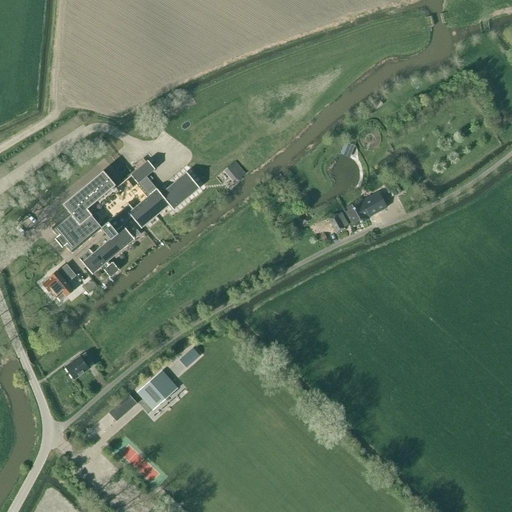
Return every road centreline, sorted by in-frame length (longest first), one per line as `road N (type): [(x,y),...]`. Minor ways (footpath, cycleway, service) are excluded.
road 1 (unclassified): [(47,432),(171,337),(349,239),(434,204),(511,153)]
road 2 (tertiary): [(47,432),(0,301)]
